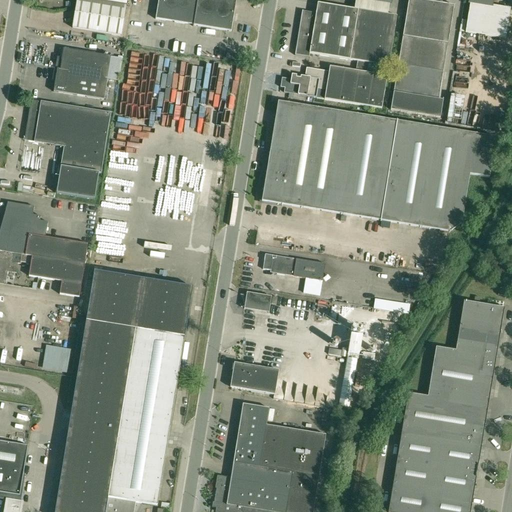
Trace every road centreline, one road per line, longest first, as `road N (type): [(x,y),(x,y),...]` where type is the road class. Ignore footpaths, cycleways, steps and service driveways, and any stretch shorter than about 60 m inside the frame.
road 1 (unclassified): [(187,511),(270,0)]
road 2 (unknown): [(235,215),(150,208),(141,194),(145,144),(162,115),(189,107),(210,124)]
